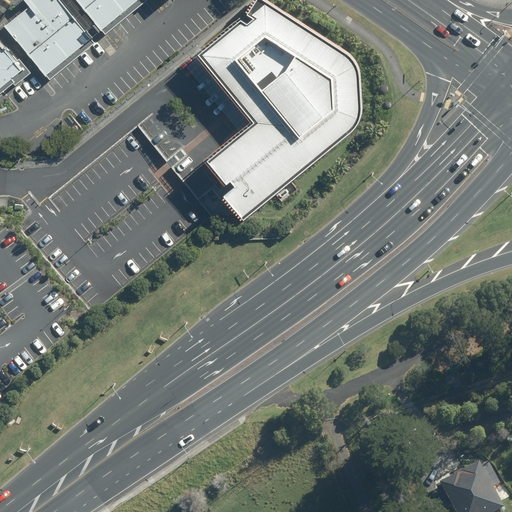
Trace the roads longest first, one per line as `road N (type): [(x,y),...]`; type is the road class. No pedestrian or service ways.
road 1 (primary): [(0,511),(391,212)]
road 2 (primary): [(511,154),(401,266),(264,375)]
road 3 (primary): [(511,258),(413,296),(264,375)]
road 4 (primary): [(243,389),(62,511)]
road 5 (residential): [(336,397),(511,322)]
road 6 (primary): [(391,212),(399,168),(433,99),(436,52)]
road 7 (primary): [(391,212),(501,102)]
